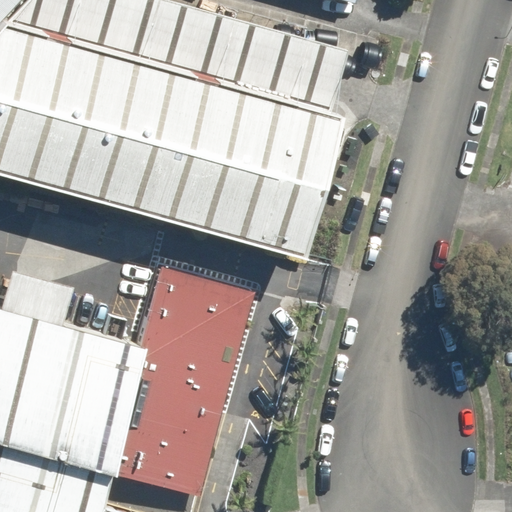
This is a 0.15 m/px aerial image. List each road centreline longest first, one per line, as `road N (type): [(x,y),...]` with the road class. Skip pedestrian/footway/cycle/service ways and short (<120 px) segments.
road 1 (unclassified): [(389,429),(400,277),(473,0)]
road 2 (unknown): [(0,209),(182,251),(391,336)]
